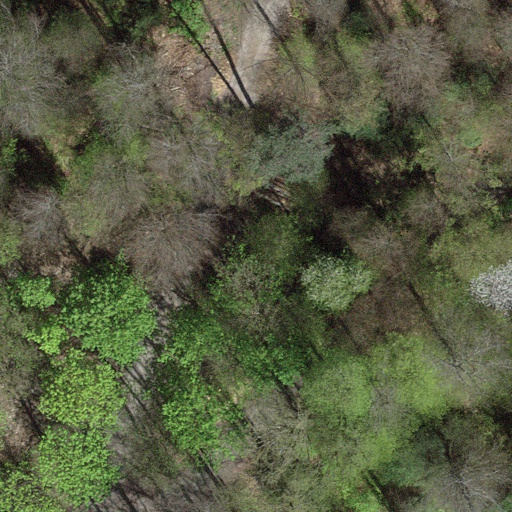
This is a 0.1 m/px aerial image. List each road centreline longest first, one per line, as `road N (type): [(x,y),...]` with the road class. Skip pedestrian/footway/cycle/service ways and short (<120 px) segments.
road 1 (track): [(88,511),(265,0)]
road 2 (track): [(153,511),(276,404),(511,160)]
